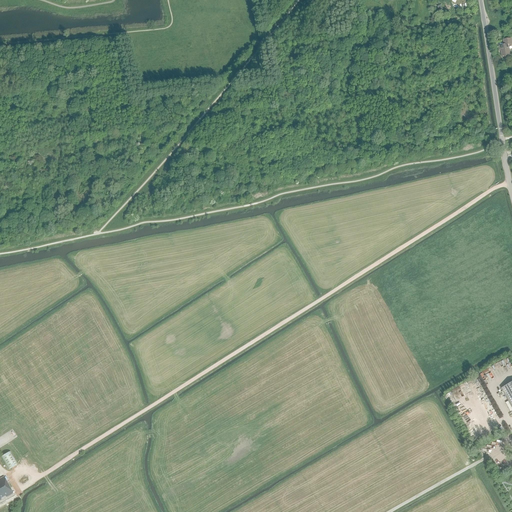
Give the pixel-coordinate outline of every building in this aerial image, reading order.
[(511,45),(511,44),(511,41),(504,42),(505,47),(500,47),(500,52),(501,52),(502,58),(510,57),(509,46),(511,45)] [(511,381),(501,388),(511,408),(511,381)] [(504,431),(511,426),(511,408),(503,391),(486,401),(504,431)] [(8,470),(17,465),(10,452),(1,457),(8,470)] [(30,470),(35,467),(28,456),(23,460),(30,470)] [(2,477),(0,472),(0,498),(12,492),(3,476),(2,477)]
